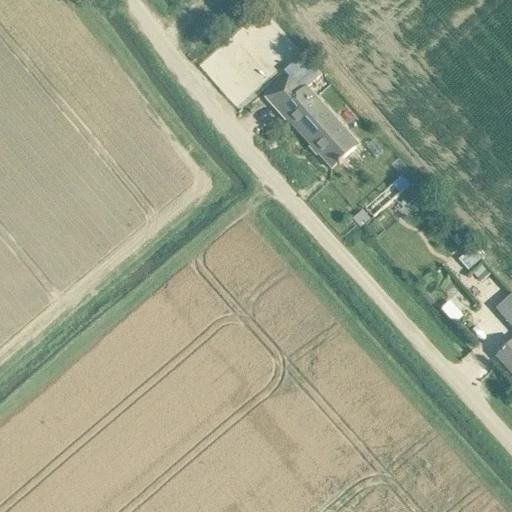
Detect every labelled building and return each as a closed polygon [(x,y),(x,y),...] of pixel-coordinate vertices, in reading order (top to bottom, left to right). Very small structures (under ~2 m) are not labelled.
[(298,63),(296,66),(308,79),(311,76),(312,79),(319,73),(304,55),(296,61),(298,63)] [(303,94),(288,78),(266,97),(267,98),(271,94),(292,118),(288,122),(332,170),(338,164),(339,166),(343,162),(341,161),(359,145),(308,89),(303,94)] [(468,270),(481,260),(472,249),(459,260),(468,270)] [(464,318),(477,310),(464,292),(452,301),(464,318)] [(511,295),(496,310),(511,328),(511,345),(506,351),(505,350),(502,353),(502,354),(499,357),(511,371),(511,295)]
